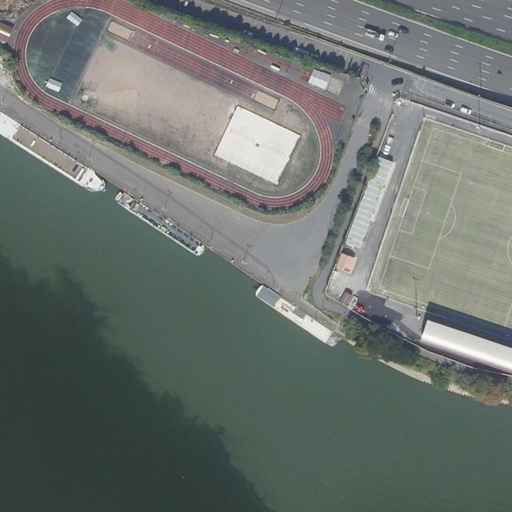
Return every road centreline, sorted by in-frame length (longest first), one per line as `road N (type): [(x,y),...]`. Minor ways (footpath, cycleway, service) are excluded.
road 1 (residential): [(185,0),(511,116)]
road 2 (motorway): [(299,0),(511,76)]
